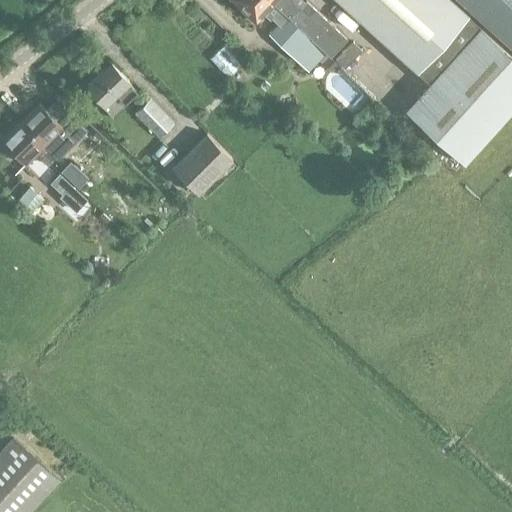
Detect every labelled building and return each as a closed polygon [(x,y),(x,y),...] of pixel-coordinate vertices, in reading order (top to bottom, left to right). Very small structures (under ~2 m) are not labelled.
[(232,0),(254,21),(263,12),(270,19),(272,17),(277,22),(268,33),(309,70),(326,52),(330,56),(346,38),(306,0),(305,0),(300,6),(293,0),(232,0)] [(482,25),(454,0),(340,0),(431,81),(480,27),(482,25)] [(511,0),(463,0),(511,44),(511,0)] [(463,164),(511,110),(511,56),(480,27),(431,81),(404,110),(463,164)] [(245,60),(227,42),(211,57),(229,76),(245,60)] [(125,103),(138,91),(111,62),(87,85),(105,104),(116,93),(125,103)] [(158,136),(173,122),(149,97),(134,111),(158,136)] [(40,103),(20,122),(46,149),(53,142),(49,138),(62,126),(40,103)] [(46,149),(20,122),(1,140),(37,178),(38,177),(62,199),(75,184),(78,187),(88,177),(59,150),(53,156),(46,149)] [(198,193),(231,161),(206,135),(172,166),(198,193)] [(14,199),(27,212),(40,200),(27,187),(14,199)] [(82,225),(98,208),(77,188),(61,205),(82,225)] [(0,511),(28,511),(60,478),(13,436),(0,450),(0,511)]
